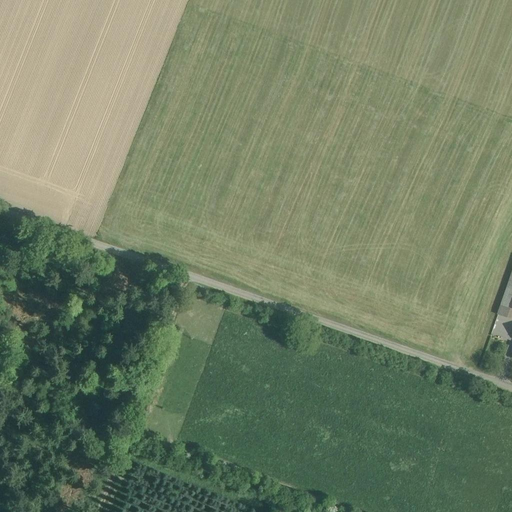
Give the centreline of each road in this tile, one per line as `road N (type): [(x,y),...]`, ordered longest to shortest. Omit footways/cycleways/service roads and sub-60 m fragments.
road 1 (unclassified): [(0,203),(511,384)]
road 2 (track): [(187,271),(95,511)]
